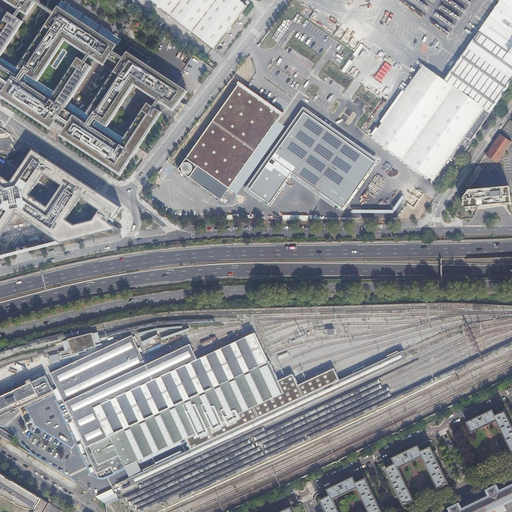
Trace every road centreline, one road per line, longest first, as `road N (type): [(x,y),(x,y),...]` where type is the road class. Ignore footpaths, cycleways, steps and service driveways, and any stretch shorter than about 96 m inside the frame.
road 1 (tertiary): [(0,334),(179,294),(511,285)]
road 2 (motorway): [(0,309),(122,280),(206,271),(511,268)]
road 3 (motorway): [(511,248),(184,256),(0,291)]
road 4 (tertiary): [(511,230),(182,236)]
road 5 (unclassified): [(125,195),(280,0)]
road 6 (unclassified): [(0,114),(125,195)]
road 7 (residential): [(439,430),(305,494)]
road 8 (tertiary): [(120,244),(0,272)]
